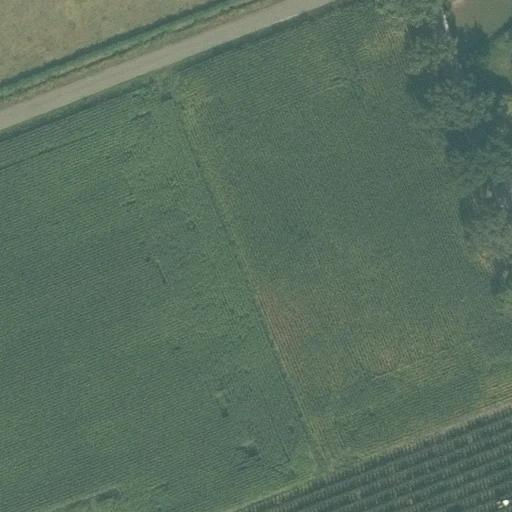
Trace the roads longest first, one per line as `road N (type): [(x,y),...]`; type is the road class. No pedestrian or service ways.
road 1 (unclassified): [(261,0),(0,112)]
road 2 (unclassified): [(511,217),(426,0)]
